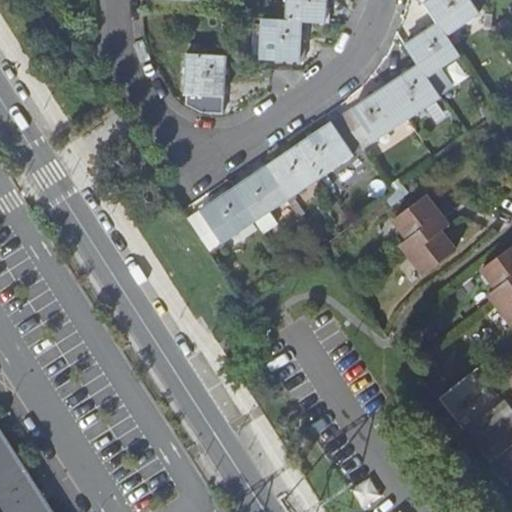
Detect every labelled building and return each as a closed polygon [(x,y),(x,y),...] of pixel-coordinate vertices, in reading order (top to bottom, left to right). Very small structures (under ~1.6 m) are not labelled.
[(287,0),(287,20),(300,21),(300,22),(324,23),(325,0),(287,0)] [(437,24),(438,23),(443,30),(447,36),(479,13),(470,0),(429,0),(424,4),(437,24)] [(263,19),(260,60),(299,62),(300,22),(300,21),(287,20),(263,19)] [(405,45),(418,66),(439,96),(452,87),(440,69),(460,55),(447,36),(443,30),(438,23),(437,24),(405,45)] [(223,97),(225,56),(187,54),(185,94),(187,95),(186,104),(201,113),(222,113),(223,97)] [(386,87),(387,87),(407,119),(440,97),(439,96),(418,66),(386,87)] [(360,144),(363,148),(407,119),(387,87),(386,87),(342,116),(360,144)] [(299,146),(320,177),(353,154),(350,151),(360,144),(342,116),(299,146)] [(266,167),(287,199),(320,177),(299,146),(266,167)] [(233,189),(254,221),(287,199),(266,167),(233,189)] [(254,221),(233,189),(226,194),(209,205),(207,202),(198,209),(200,212),(187,220),(206,247),(217,239),(220,244),(254,221)] [(449,226),(425,195),(393,219),(407,238),(400,244),(424,275),(455,251),(441,232),(449,226)] [(511,246),(481,269),(496,288),(488,294),(511,325),(511,324),(511,246)] [(511,411),(504,402),(465,432),(490,463),(511,446),(511,411)] [(0,511),(54,511),(0,427),(0,511)] [(511,480),(511,446),(495,460),(511,481),(511,480)]
